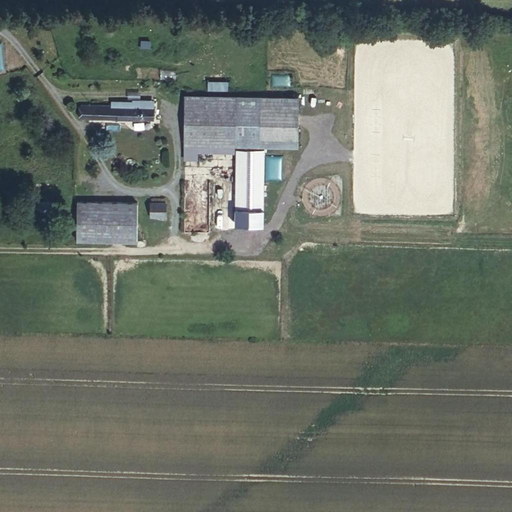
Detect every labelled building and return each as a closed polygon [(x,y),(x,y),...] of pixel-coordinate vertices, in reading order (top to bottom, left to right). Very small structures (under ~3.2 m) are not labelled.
[(79,117),(154,118),(154,98),(111,98),(110,104),(79,104),(79,117)] [(226,205),(229,154),(177,152),(175,203),(226,205)] [(252,206),(255,155),(229,154),(226,205),(252,206)] [(292,157),(255,155),(252,206),(289,208),(292,157)] [(81,171),(117,173),(118,160),(82,159),(81,171)] [(118,160),(117,173),(144,174),(144,161),(118,160)] [(76,239),(138,239),(138,199),(76,199),(76,239)] [(150,216),(167,216),(167,200),(150,200),(150,216)] [(49,252),(18,250),(17,262),(57,265),(57,258),(48,257),(49,252)] [(64,255),(63,272),(110,275),(124,276),(125,258),(64,255)] [(154,260),(140,259),(139,271),(153,272),(154,260)] [(110,275),(63,272),(62,295),(123,297),(124,276),(110,275)]
